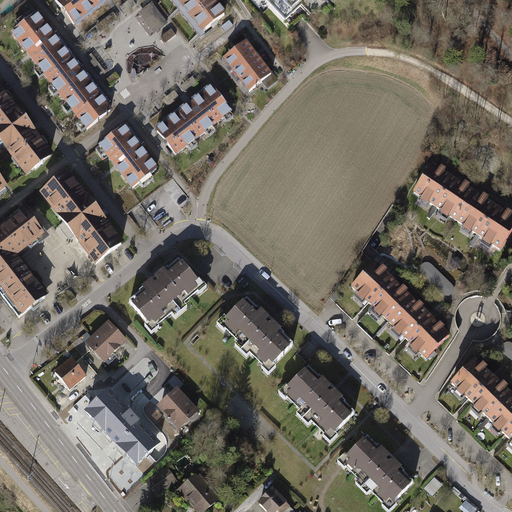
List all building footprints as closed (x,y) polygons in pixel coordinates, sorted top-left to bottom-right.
[(79,34),(119,0),(64,0),(56,6),(79,34)] [(166,0),(183,19),(206,0),(166,0)] [(206,0),(183,19),(199,39),(230,13),(219,0),(206,0)] [(302,10),(298,5),(293,0),(264,0),(287,24),(302,10)] [(39,19),(11,42),(36,73),(65,50),(39,19)] [(220,66),(229,78),(256,57),(246,45),(220,66)] [(65,50),(36,73),(62,105),(90,82),(65,50)] [(153,69),(153,53),(129,54),(129,69),(153,69)] [(229,78),(238,89),(265,68),(256,57),(229,78)] [(238,89),(248,101),(274,80),(265,68),(238,89)] [(90,82),(62,105),(87,136),(116,113),(90,82)] [(2,87),(0,88),(0,144),(29,184),(58,161),(2,87)] [(208,92),(151,135),(174,164),(231,121),(208,92)] [(161,173),(127,130),(99,153),(133,195),(161,173)] [(433,165),(410,200),(455,228),(477,193),(433,165)] [(41,197),(100,271),(128,249),(69,175),(41,197)] [(0,203),(13,193),(0,177),(0,203)] [(511,215),(477,193),(455,228),(500,256),(511,236),(511,215)] [(0,238),(0,290),(28,324),(54,303),(22,264),(51,240),(29,214),(0,238)] [(457,258),(452,260),(450,266),(454,271),(460,270),(462,263),(457,258)] [(178,263),(131,307),(157,335),(204,291),(178,263)] [(384,332),(413,303),(375,266),(346,295),(384,332)] [(421,270),(422,275),(445,298),(449,298),(453,294),(453,289),(430,266),(425,266),(421,270)] [(422,369),(451,340),(413,303),(384,332),(422,369)] [(248,305),(223,330),(273,380),(298,355),(248,305)] [(126,343),(110,324),(88,342),(105,362),(126,343)] [(502,349),(503,355),(511,363),(511,346),(506,346),(502,349)] [(51,375),(68,397),(88,380),(70,358),(51,375)] [(472,362),(446,389),(484,427),(511,401),(472,362)] [(311,376),(287,401),(333,446),(357,421),(311,376)] [(81,412),(122,468),(156,444),(115,388),(98,400),(81,412)] [(180,433),(201,413),(178,389),(157,408),(180,433)] [(511,401),(484,427),(511,455),(511,401)] [(398,511),(418,492),(368,444),(343,470),(386,511),(398,511)] [(146,484),(158,499),(178,484),(166,469),(146,484)] [(213,511),(223,504),(201,476),(180,493),(195,511),(213,511)] [(434,496),(445,486),(437,478),(426,489),(434,496)] [(287,511),(290,509),(272,491),(258,505),(265,511),(287,511)] [(468,499),(461,508),(466,511),(476,511),(479,509),(468,499)]
